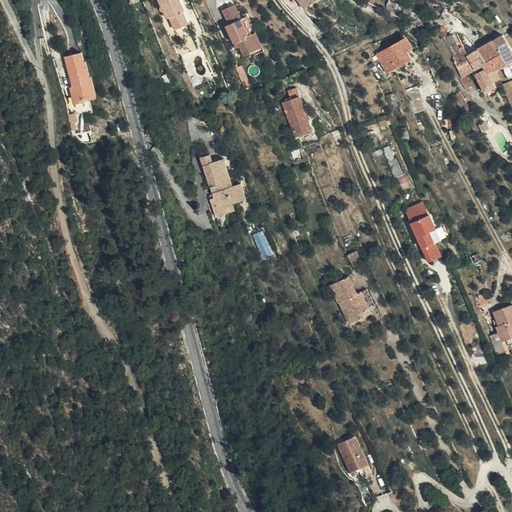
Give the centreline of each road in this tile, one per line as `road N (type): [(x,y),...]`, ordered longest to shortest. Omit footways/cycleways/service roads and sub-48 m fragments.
road 1 (residential): [(179,511),(77,272),(57,200),(47,94),(3,0)]
road 2 (tertiary): [(244,511),(209,415),(96,0)]
